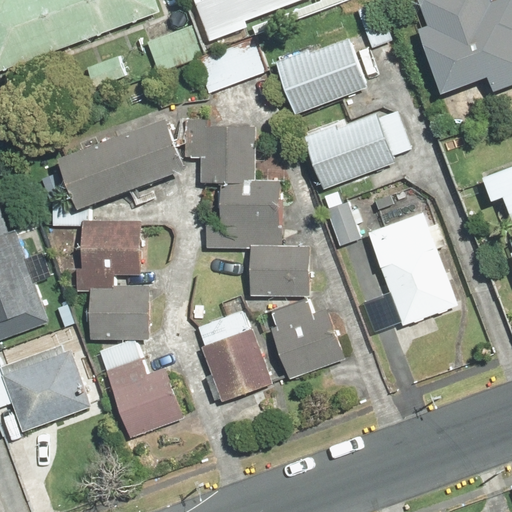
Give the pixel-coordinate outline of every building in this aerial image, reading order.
[(0,0),(0,68),(159,17),(153,0),(0,0)] [(195,0),(207,30),(289,0),(195,0)] [(511,0),(499,0),(488,4),(486,0),(417,0),(426,26),(416,29),(439,93),(486,77),(490,90),(511,82),(511,0)] [(187,26),(149,41),(157,62),(195,47),(187,26)] [(344,96),(367,88),(351,38),(274,62),(290,113),(344,96)] [(121,55),(87,68),(95,88),(129,75),(121,55)] [(344,96),(352,122),(391,109),(382,83),(367,88),(344,96)] [(305,137),(321,189),(394,165),(390,153),(410,147),(397,107),(391,109),(352,122),(305,137)] [(165,117),(56,158),(75,208),(184,167),(165,117)] [(207,155),(207,174),(224,175),(258,176),(259,119),(193,118),(192,154),(207,155)] [(511,165),(483,177),(492,199),(501,196),(511,225),(511,251),(509,252),(511,259),(511,165)] [(205,225),(204,247),(249,248),(249,243),(284,244),(285,180),(252,179),(218,178),(217,226),(205,225)] [(0,338),(45,325),(0,182),(0,338)] [(362,237),(349,201),(327,208),(340,244),(362,237)] [(427,225),(423,212),(369,232),(401,323),(456,304),(435,248),(448,244),(440,221),(427,225)] [(143,223),(82,220),(79,269),(75,269),(75,283),(90,284),(113,285),(114,272),(140,273),(143,223)] [(284,244),(249,243),(249,248),(248,294),(308,295),(310,245),(284,244)] [(113,285),(90,284),(87,337),(144,341),(147,287),(139,287),(113,285)] [(275,326),(270,328),(289,375),(345,353),(325,305),(313,310),(307,296),(269,312),(275,326)] [(244,310),(193,328),(212,377),(206,379),(214,402),(270,381),(244,310)] [(68,329),(0,349),(0,404),(11,401),(20,429),(92,407),(68,329)] [(143,373),(132,341),(99,352),(128,437),(181,419),(163,366),(143,373)]
